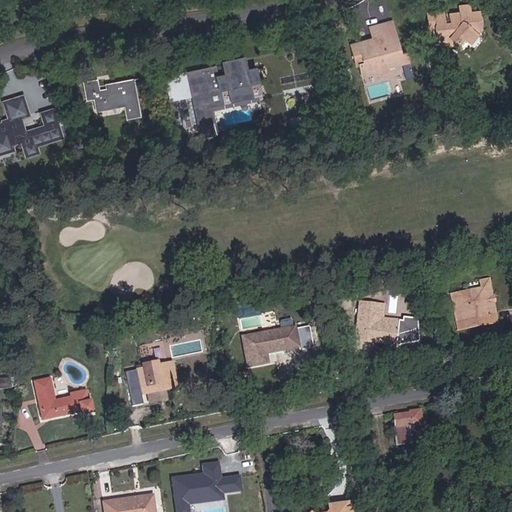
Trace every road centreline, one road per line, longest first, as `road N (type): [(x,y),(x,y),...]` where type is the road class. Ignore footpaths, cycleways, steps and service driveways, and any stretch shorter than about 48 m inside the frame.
road 1 (unclassified): [(0,481),(511,380)]
road 2 (unclassified): [(320,0),(100,27),(0,56)]
